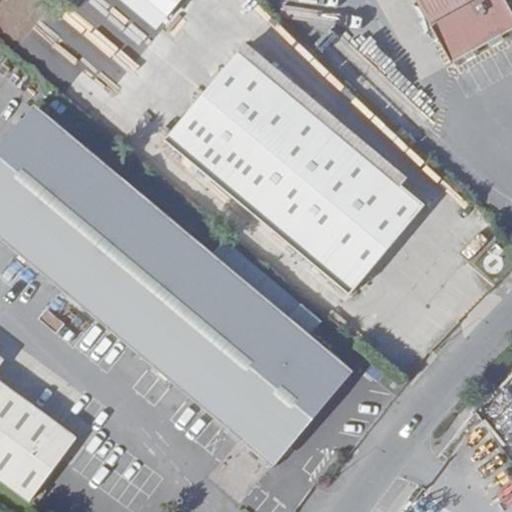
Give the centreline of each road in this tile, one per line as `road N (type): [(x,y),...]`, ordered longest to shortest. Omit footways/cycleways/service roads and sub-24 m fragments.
road 1 (unclassified): [(344,511),(511,309)]
road 2 (unknown): [(389,0),(456,108),(511,173)]
